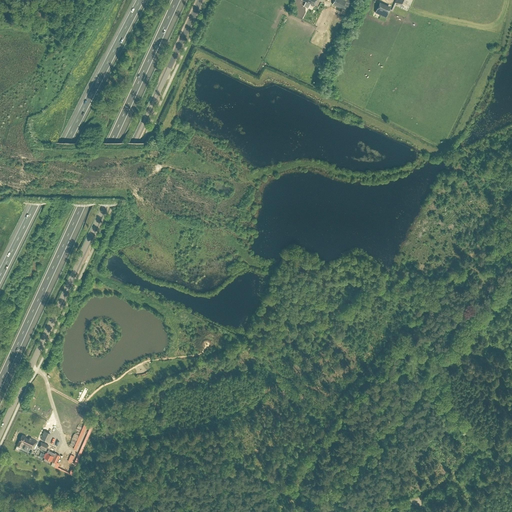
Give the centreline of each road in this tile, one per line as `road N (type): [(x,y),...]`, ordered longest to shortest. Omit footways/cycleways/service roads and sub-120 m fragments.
road 1 (secondary): [(0,433),(199,0)]
road 2 (motorway): [(0,381),(176,0)]
road 3 (motorway): [(140,0),(0,275)]
